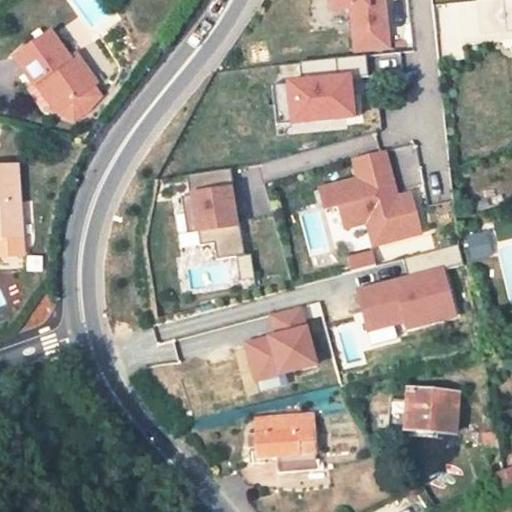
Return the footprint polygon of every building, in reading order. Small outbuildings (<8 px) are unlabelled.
[(391,49),(387,0),(329,0),(330,10),(350,9),(353,51),(391,49)] [(511,28),(511,0),(478,0),(481,32),(511,28)] [(18,60),(38,87),(46,82),(65,108),(58,114),(68,128),(91,111),(104,97),(96,86),(100,83),(79,53),(72,58),(54,33),(18,60)] [(303,62),(304,77),(289,78),(292,121),(358,118),(354,59),(303,62)] [(38,87),(58,114),(65,108),(46,82),(38,87)] [(389,148),(351,156),(356,176),(320,184),(325,209),(340,205),(346,228),(367,223),(373,249),(425,237),(414,189),(399,192),(389,148)] [(233,168),(190,175),(193,191),(178,194),(188,253),(215,249),(216,259),(247,254),(233,168)] [(0,171),(0,241),(22,240),(18,170),(0,171)] [(367,227),(348,229),(350,245),(369,243),(367,227)] [(22,240),(0,241),(0,259),(23,258),(22,240)] [(374,251),(349,253),(351,269),(376,267),(374,251)] [(407,329),(458,318),(447,267),(357,286),(367,333),(406,325),(407,329)] [(334,348),(317,289),(287,297),(302,355),(334,348)] [(455,433),(459,394),(408,390),(404,435),(424,438),(425,431),(455,433)] [(296,420),(290,420),(257,422),(257,423),(258,436),(258,449),(259,457),(278,457),(278,475),(317,473),(323,473),(322,443),(315,443),(314,419),(302,420),(296,420)] [(425,431),(424,438),(438,439),(438,432),(425,431)] [(250,436),(250,450),(258,449),(258,436),(250,436)] [(511,467),(504,470),(497,475),(502,489),(511,484),(511,467)]
